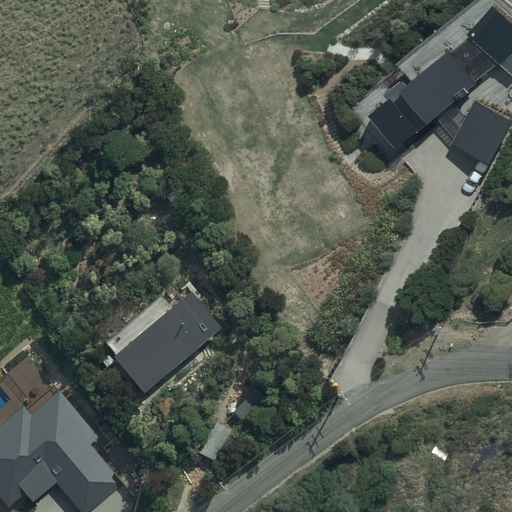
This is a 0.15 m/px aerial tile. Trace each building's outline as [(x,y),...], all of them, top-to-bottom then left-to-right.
[(511,8),(503,0),(496,0),(469,29),(511,69),(511,8)] [(401,144),(450,103),(470,86),(480,77),(454,44),(409,78),(406,74),(389,88),(392,91),(374,106),(401,144)] [(511,125),(511,112),(479,95),(454,141),(492,162),(511,125)] [(219,328),(187,292),(110,360),(142,396),(219,328)] [(23,407),(0,426),(0,506),(4,511),(17,511),(55,480),(82,511),(86,511),(120,483),(90,448),(98,441),(58,394),(31,417),(23,407)]
